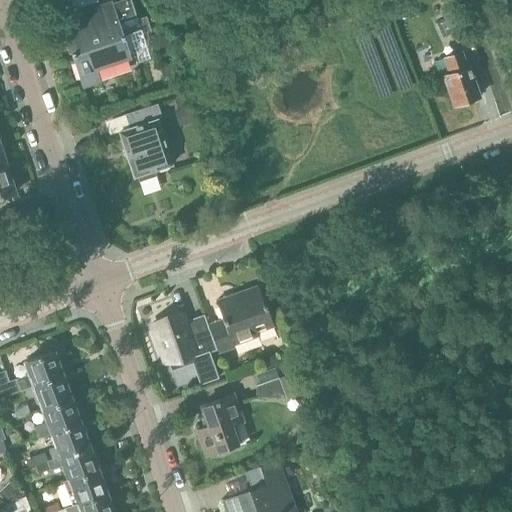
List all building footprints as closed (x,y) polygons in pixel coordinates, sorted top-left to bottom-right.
[(145,16),(137,19),(130,0),(121,0),(111,3),(110,3),(89,10),(90,14),(64,23),(64,22),(60,23),(64,33),(65,34),(71,52),(70,53),(82,88),(99,82),(94,68),(128,56),(127,54),(134,52),(138,61),(149,57),(141,33),(150,30),(145,16)] [(445,21),(436,23),(440,34),(450,31),(451,34),(463,30),(455,5),(441,9),(445,21)] [(165,56),(173,46),(169,36),(157,34),(152,45),(155,53),(165,56)] [(448,74),(441,77),(452,106),(479,96),(468,67),(466,67),(460,51),(442,58),(448,74)] [(166,88),(185,83),(182,76),(174,78),(170,62),(160,64),(166,88)] [(184,94),(174,97),(178,109),(179,109),(187,106),(184,94)] [(153,171),(171,165),(157,121),(162,119),(157,104),(125,115),(129,128),(118,132),(133,177),(137,176),(139,181),(155,176),(153,171)] [(179,109),(184,124),(193,122),(187,106),(179,109)] [(0,198),(16,193),(7,167),(0,169),(0,198)] [(225,317),(210,323),(220,352),(236,347),(236,344),(262,335),(260,332),(276,326),(268,302),(266,303),(259,285),(219,299),(225,317)] [(166,318),(148,324),(162,364),(167,362),(188,355),(191,362),(191,363),(199,384),(217,377),(207,351),(216,348),(215,344),(211,332),(195,338),(188,319),(185,311),(184,312),(166,318)] [(288,354),(284,344),(278,346),(277,351),(279,357),(288,354)] [(0,398),(35,385),(61,375),(57,365),(60,364),(55,352),(53,352),(52,350),(26,360),(31,373),(9,381),(5,370),(0,371),(0,398)] [(294,372),(278,378),(285,397),(286,399),(301,394),(294,372)] [(61,375),(35,385),(44,408),(70,399),(66,388),(68,388),(64,376),(62,376),(61,375)] [(278,377),(255,384),(256,385),(255,396),(285,397),(278,378),(278,377)] [(210,424),(198,428),(207,454),(240,443),(233,424),(245,420),(235,393),(203,404),(210,424)] [(44,408),(49,420),(37,425),(41,436),(53,432),(78,422),(74,411),(77,410),(73,399),(70,400),(70,399),(44,408)] [(27,405),(14,409),(17,418),(30,413),(27,405)] [(61,455),(62,456),(88,446),(84,435),(86,434),(81,422),(79,424),(78,422),(53,432),(61,455)] [(21,444),(16,432),(8,435),(13,447),(21,444)] [(297,432),(295,446),(315,448),(316,434),(297,432)] [(62,456),(61,455),(50,459),(37,464),(40,472),(52,468),(53,469),(65,464),(70,478),(62,481),(63,482),(97,469),(96,466),(98,465),(94,454),(91,455),(88,446),(62,456)] [(47,451),(34,456),(37,464),(50,459),(47,451)] [(253,487),(222,498),(227,511),(297,511),(284,475),(292,472),(290,465),(282,468),(278,458),(247,469),(253,487)] [(100,479),(97,469),(63,482),(71,505),(71,506),(106,493),(105,490),(107,489),(103,478),(100,479)] [(71,505),(60,509),(52,511),(115,511),(111,501),(109,502),(106,493),(71,506),(71,505)] [(52,511),(60,509),(58,502),(43,507),(43,508),(44,511),(52,511)]
